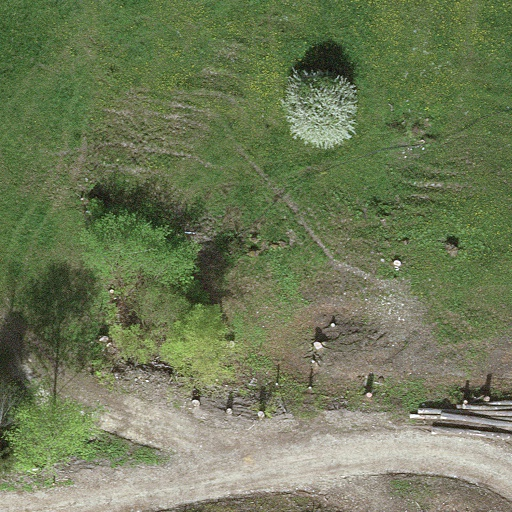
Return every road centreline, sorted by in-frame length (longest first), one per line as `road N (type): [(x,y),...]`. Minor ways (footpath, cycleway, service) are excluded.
road 1 (track): [(0,511),(241,470),(360,430),(429,433),(511,479)]
road 2 (track): [(241,470),(57,373),(1,324)]
